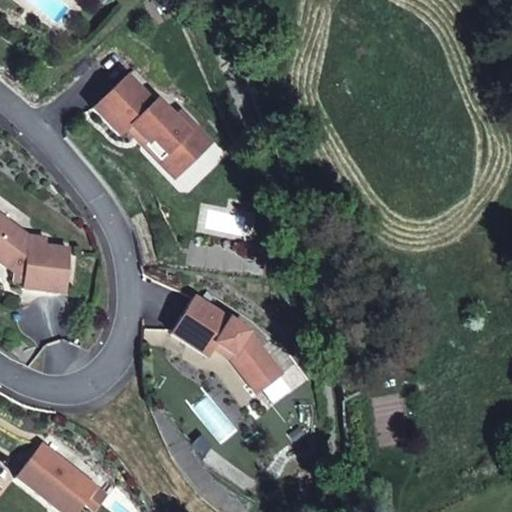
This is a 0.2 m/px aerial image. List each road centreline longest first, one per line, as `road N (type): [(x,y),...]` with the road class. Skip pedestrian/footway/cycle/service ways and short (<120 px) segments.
road 1 (residential): [(198,0),(310,300),(337,464),(334,511)]
road 2 (unclassified): [(0,368),(43,390),(78,389),(113,375),(130,338),(134,300),(113,217),(0,100)]
